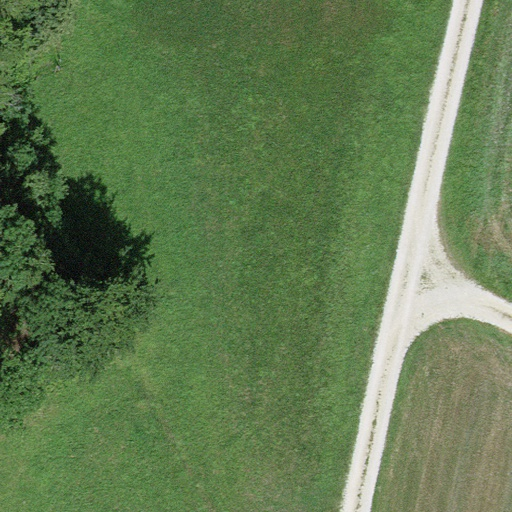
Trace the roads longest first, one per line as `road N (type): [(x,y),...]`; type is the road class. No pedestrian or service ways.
road 1 (track): [(345,511),(459,0)]
road 2 (track): [(393,285),(511,336)]
